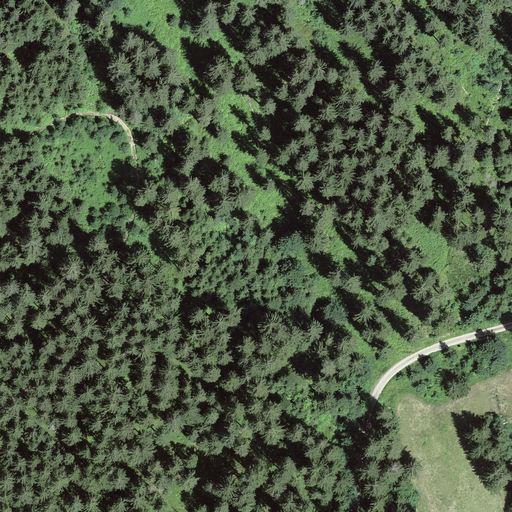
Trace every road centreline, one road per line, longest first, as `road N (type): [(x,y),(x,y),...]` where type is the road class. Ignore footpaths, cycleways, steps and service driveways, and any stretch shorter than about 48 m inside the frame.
road 1 (track): [(0,400),(73,328),(112,268),(130,235),(137,165),(124,138),(96,117),(45,124),(0,144)]
road 2 (track): [(356,511),(371,395),(395,364),(511,320)]
